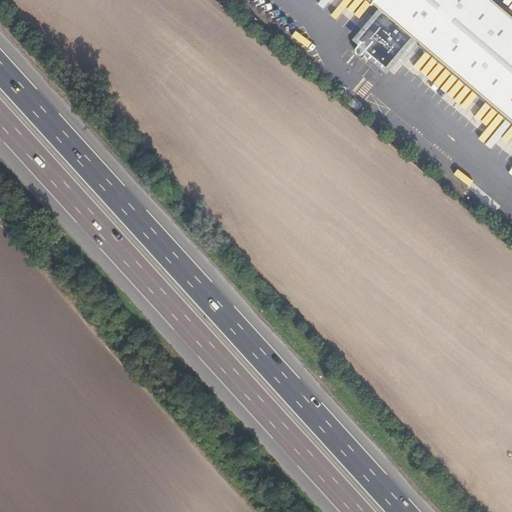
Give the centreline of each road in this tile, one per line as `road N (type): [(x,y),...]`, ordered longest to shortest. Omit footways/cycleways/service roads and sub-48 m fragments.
road 1 (motorway): [(409,511),(0,62)]
road 2 (motorway): [(0,114),(361,511)]
